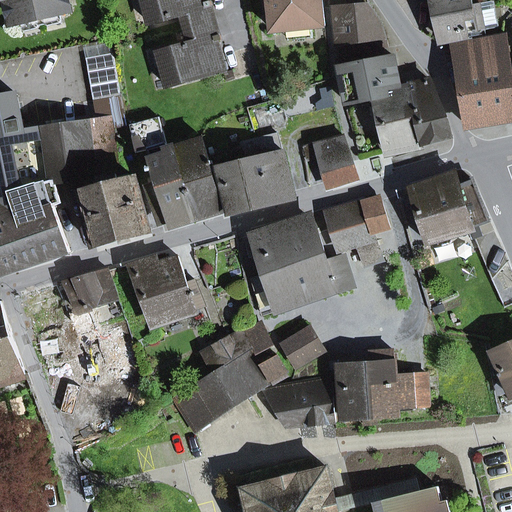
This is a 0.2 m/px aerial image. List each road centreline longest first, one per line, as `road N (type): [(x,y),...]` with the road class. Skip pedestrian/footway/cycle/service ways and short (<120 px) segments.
road 1 (residential): [(4,284),(469,156)]
road 2 (residential): [(4,284),(60,434),(78,511)]
road 3 (residential): [(383,0),(436,61),(469,156)]
